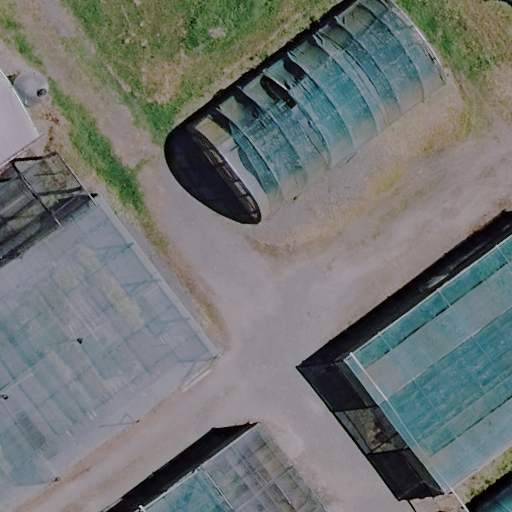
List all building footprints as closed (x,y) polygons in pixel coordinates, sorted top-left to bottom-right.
[(428,89),(364,4),(188,135),(252,220),(428,89)] [(0,177),(38,151),(0,96),(0,177)] [(78,184),(0,239),(0,511),(44,511),(222,385),(78,184)] [(448,505),(511,459),(511,242),(345,362),(448,505)] [(312,511),(240,423),(130,511),(312,511)] [(511,511),(511,491),(482,511),(511,511)]
